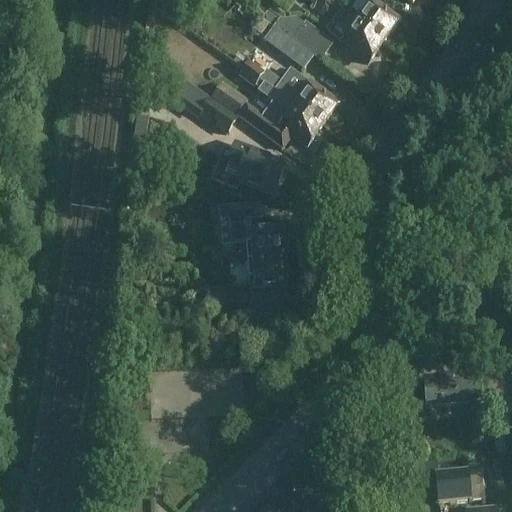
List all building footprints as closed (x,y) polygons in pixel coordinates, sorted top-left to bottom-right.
[(358,14),(351,23),(383,46),(398,25),(381,13),(383,11),(373,4),(363,18),(358,14)] [(383,46),(351,23),(341,16),(329,32),(344,43),(340,49),(350,56),(351,54),(368,66),(383,46)] [(292,43),(314,59),(320,64),(335,44),(306,24),(292,43)] [(314,59),(292,43),(274,30),(265,42),(306,71),(314,59)] [(160,94),(173,75),(155,61),(140,81),(139,89),(160,94)] [(248,67),(243,73),(257,83),(262,77),(248,67)] [(290,107),(321,130),(337,108),(320,96),(322,94),(291,72),(274,95),(290,107)] [(257,83),(243,73),(238,79),(252,90),(257,83)] [(211,102),(173,75),(160,94),(199,121),(201,118),(227,137),(238,122),(235,120),(211,102)] [(223,85),(211,102),(235,120),(247,103),(223,85)] [(321,130),(290,107),(285,114),(290,118),(279,132),(289,139),(290,137),(307,149),(321,130)] [(236,148),(229,165),(243,170),(237,184),(273,198),(284,169),(258,159),(259,157),(236,148)] [(250,263),(283,261),(282,242),(277,242),(276,232),(251,234),(250,222),(262,221),(261,207),(220,210),(223,246),(246,245),(246,247),(248,246),(250,263)] [(283,261),(250,263),(251,279),(249,279),(249,291),(256,291),(280,289),(280,279),(284,278),(283,261)] [(232,292),(200,294),(201,306),(233,304),(232,292)] [(468,383),(424,387),(426,410),(470,407),(468,383)] [(482,418),(469,419),(471,444),(484,443),(482,418)] [(438,493),(435,493),(436,504),(439,504),(439,507),(485,503),(482,474),(436,479),(438,493)] [(320,511),(319,499),(280,503),(271,511),(320,511)]
